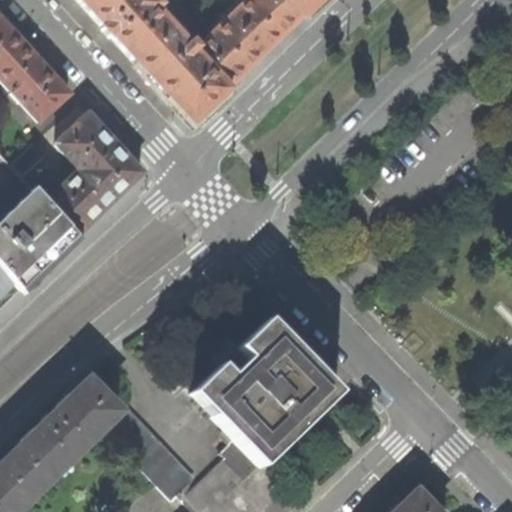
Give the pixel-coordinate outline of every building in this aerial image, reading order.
[(228,90),(226,89),(270,47),(300,18),(301,19),(320,0),(244,0),(195,48),(190,41),(186,45),(154,10),(159,5),(153,0),(75,0),(101,28),(99,30),(102,33),(108,39),(109,37),(168,101),(190,126),(228,90)] [(0,22),(0,64),(21,45),(0,22)] [(45,71),(21,45),(0,64),(0,82),(9,93),(8,94),(17,104),(18,103),(37,123),(67,95),(45,71)] [(86,115),(54,144),(78,170),(44,202),(75,236),(139,173),(113,145),(86,115)] [(21,178),(41,158),(30,146),(9,165),(21,178)] [(47,263),(75,236),(44,202),(32,190),(0,220),(0,270),(12,284),(18,291),(47,263)] [(0,294),(12,284),(0,270),(0,294)] [(314,411),(333,393),(264,321),(226,358),(189,394),(232,440),(258,466),(279,445),(314,411)] [(100,429),(116,413),(87,380),(45,421),(6,459),(36,490),(100,429)] [(100,429),(170,500),(176,495),(192,479),(122,407),(116,413),(100,429)] [(191,511),(210,511),(258,466),(232,440),(218,453),(223,457),(179,499),(176,495),(170,500),(178,509),(184,504),(191,511)] [(0,511),(13,511),(36,490),(6,459),(0,464),(0,511)] [(435,511),(417,492),(395,511),(435,511)]
